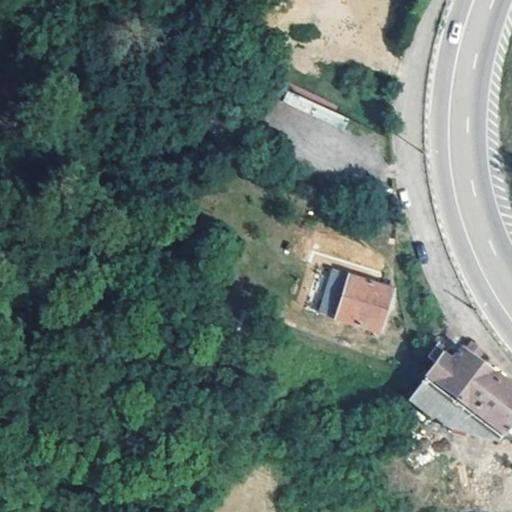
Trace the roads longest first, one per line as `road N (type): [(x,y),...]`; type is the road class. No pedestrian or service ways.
road 1 (unclassified): [(437,0),(411,90),(413,178),(455,299),(511,367)]
road 2 (secondary): [(511,301),(469,205),(461,164),(460,94),(484,0)]
